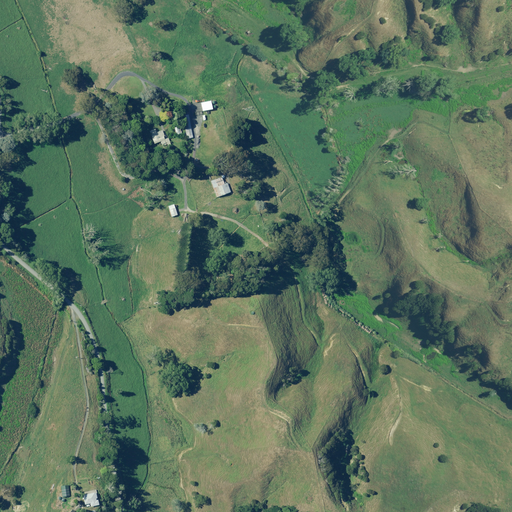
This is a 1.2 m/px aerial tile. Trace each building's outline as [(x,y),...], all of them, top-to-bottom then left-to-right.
[(212,109),(211,101),(201,103),(202,111),(212,109)] [(193,137),(189,114),(183,115),(187,138),(193,137)] [(157,132),(155,129),(150,131),(154,144),(161,141),(162,144),(164,143),(165,145),(168,144),(168,145),(171,144),(169,138),(166,139),(162,130),(157,132)] [(231,192),(225,176),(211,181),(217,197),(231,192)] [(177,215),(174,204),(168,206),(172,217),(177,215)] [(71,496),(70,485),(61,486),(62,497),(71,496)] [(97,498),(95,492),(83,495),(85,504),(90,503),(91,506),(99,505),(97,500),(96,500),(95,498),(97,498)]
